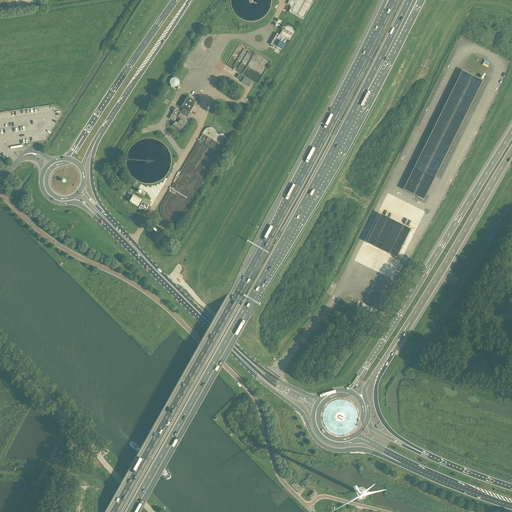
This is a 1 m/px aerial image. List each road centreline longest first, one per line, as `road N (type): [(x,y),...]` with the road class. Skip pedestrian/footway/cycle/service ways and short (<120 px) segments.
road 1 (motorway): [(356,70),(113,511)]
road 2 (motorway): [(132,511),(356,110)]
road 3 (unclassified): [(308,504),(279,477),(257,403),(236,378),(159,303),(38,231),(0,192)]
road 4 (motorway): [(511,129),(345,392)]
road 5 (secondary): [(325,397),(303,393),(255,363),(102,210)]
road 6 (secondary): [(68,200),(85,205),(251,369)]
road 7 (motorway): [(392,348),(511,151)]
road 8 (motorway): [(176,0),(65,160)]
road 9 (motorway): [(92,148),(193,0)]
road 10 (secondary): [(251,369),(302,413),(325,447),(386,454)]
road 11 (secondary): [(386,454),(511,506)]
road 12 (unclassified): [(151,511),(64,415)]
road 13 (motorway): [(356,110),(421,0)]
road 14 (motorway): [(356,110),(410,0)]
